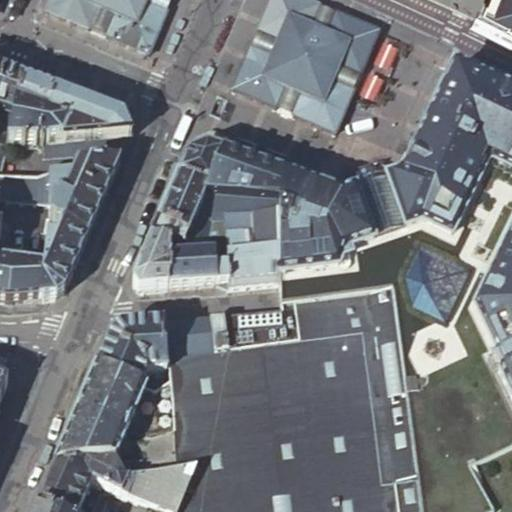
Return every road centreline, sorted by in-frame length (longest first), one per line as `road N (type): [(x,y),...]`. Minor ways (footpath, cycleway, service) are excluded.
road 1 (residential): [(80,313),(215,0)]
road 2 (residential): [(0,510),(80,313)]
road 3 (residential): [(80,313),(272,300)]
